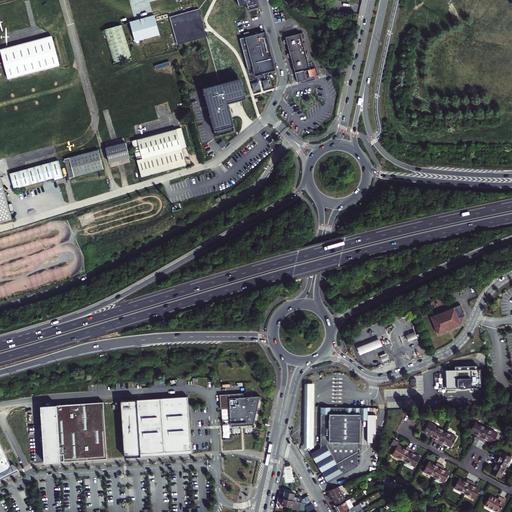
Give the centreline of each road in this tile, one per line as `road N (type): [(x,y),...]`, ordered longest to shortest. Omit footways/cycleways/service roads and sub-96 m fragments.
road 1 (trunk): [(0,358),(341,257),(511,217)]
road 2 (trunk): [(511,206),(294,258),(0,346)]
road 3 (trunk): [(307,173),(295,196),(128,292),(0,340)]
road 4 (trunk): [(0,372),(92,346),(163,337),(248,336),(276,345)]
road 5 (residential): [(218,496),(216,471),(200,464),(40,474),(0,493)]
road 6 (trunk): [(511,175),(415,169),(383,152),(365,112),(374,43)]
road 7 (trunk): [(331,335),(347,313),(511,238)]
road 8 (tertiary): [(354,366),(382,377),(449,350),(490,289),(511,274)]
road 9 (primary): [(371,0),(344,123),(327,146)]
road 10 (trunk): [(511,183),(413,180),(365,164)]
road 11 (primary): [(280,352),(284,377),(264,475)]
road 12 (primary): [(325,315),(318,276),(333,216),(350,201)]
road 13 (primary): [(314,193),(321,228),(309,283),(288,307)]
